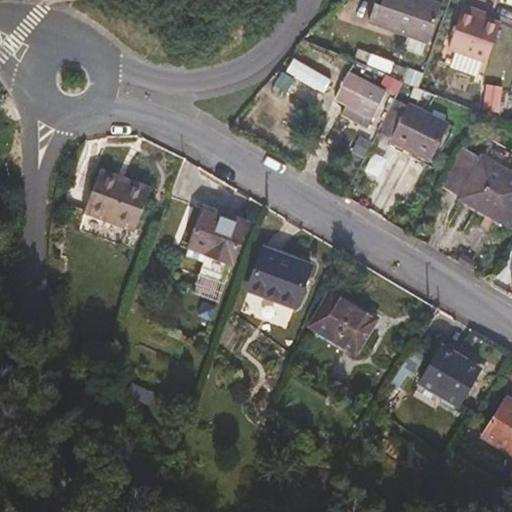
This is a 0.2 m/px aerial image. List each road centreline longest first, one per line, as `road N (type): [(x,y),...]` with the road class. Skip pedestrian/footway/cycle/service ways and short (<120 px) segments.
road 1 (residential): [(96,96),(211,143),(401,254),(511,332)]
road 2 (unclassified): [(188,511),(88,415),(36,326),(31,221),(43,149),(63,107)]
road 3 (residential): [(305,0),(278,42),(228,73),(183,79),(98,63)]
